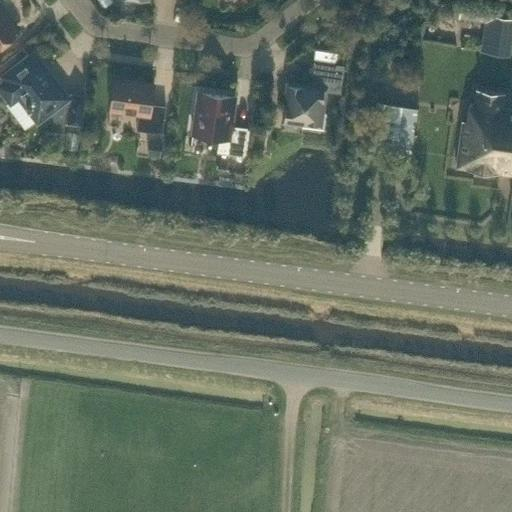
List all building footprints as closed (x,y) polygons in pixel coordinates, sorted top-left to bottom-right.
[(0,44),(17,32),(0,8),(0,44)] [(487,13),(482,49),(506,52),(511,17),(487,13)] [(46,66),(44,66),(34,53),(7,73),(10,77),(0,84),(0,86),(10,100),(9,101),(10,102),(19,95),(27,106),(26,107),(28,109),(29,109),(37,119),(43,115),(46,119),(80,124),(84,96),(70,94),(67,97),(50,75),(51,73),(46,66)] [(339,90),(342,65),(314,62),(311,85),(299,84),(286,94),(282,120),(302,123),(302,127),(323,129),(326,112),(322,111),(325,88),(339,90)] [(151,103),(154,83),(114,78),(109,115),(110,115),(111,109),(138,112),(136,129),(162,132),(165,105),(151,103)] [(511,107),(502,106),(504,93),(475,89),(474,102),(469,101),(466,120),(462,120),(456,166),(511,174),(511,107)] [(199,92),(199,90),(198,90),(192,134),(193,134),(193,132),(219,135),(217,151),(243,154),(247,127),(231,125),(235,95),(234,95),(234,97),(199,92)] [(418,108),(376,102),(369,149),(411,155),(418,108)] [(253,126),(250,146),(263,148),(266,128),(253,126)]
